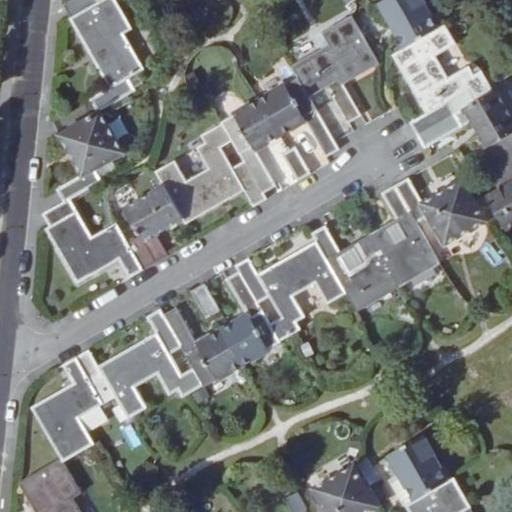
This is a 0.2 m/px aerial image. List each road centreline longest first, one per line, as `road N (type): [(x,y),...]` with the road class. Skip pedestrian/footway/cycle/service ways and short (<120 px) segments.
road 1 (residential): [(388,153),(54,346),(0,368)]
road 2 (residential): [(35,0),(0,316)]
